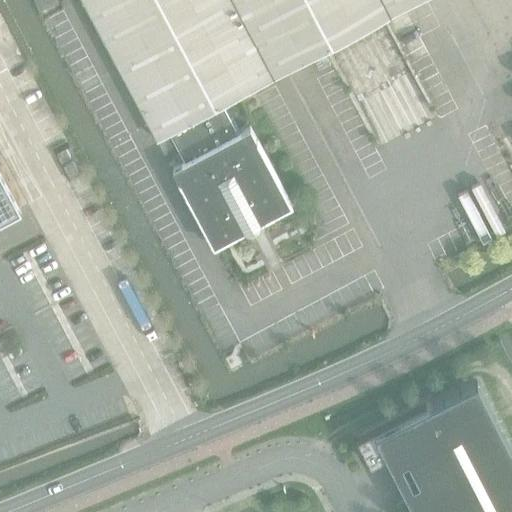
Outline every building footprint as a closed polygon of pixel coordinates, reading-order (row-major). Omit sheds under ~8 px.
[(83,0),(156,138),(165,132),(181,160),(171,166),(213,243),(289,202),(249,126),(240,130),(224,101),(326,48),(338,41),(388,14),(406,5),(415,0),(83,0)] [(65,147),(56,152),(61,161),(70,156),(65,147)] [(72,160),(63,165),(69,177),(78,172),(72,160)] [(0,162),(0,212),(21,202),(0,162)] [(385,453),(415,511),(511,511),(511,451),(475,380),(429,404),(427,399),(356,436),(369,462),(385,453)]
